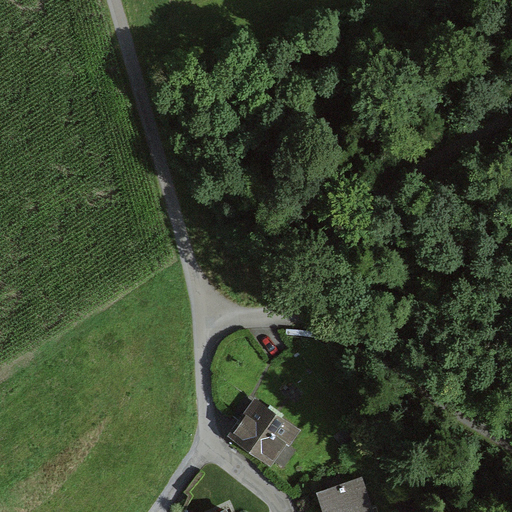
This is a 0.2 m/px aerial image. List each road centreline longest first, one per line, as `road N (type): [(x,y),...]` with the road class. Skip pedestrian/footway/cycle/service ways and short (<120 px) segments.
road 1 (track): [(511,116),(332,242),(286,311),(205,319)]
road 2 (unclassified): [(113,0),(205,319)]
road 3 (track): [(286,311),(360,325),(427,379),(511,472)]
road 4 (residential): [(205,319),(211,444)]
